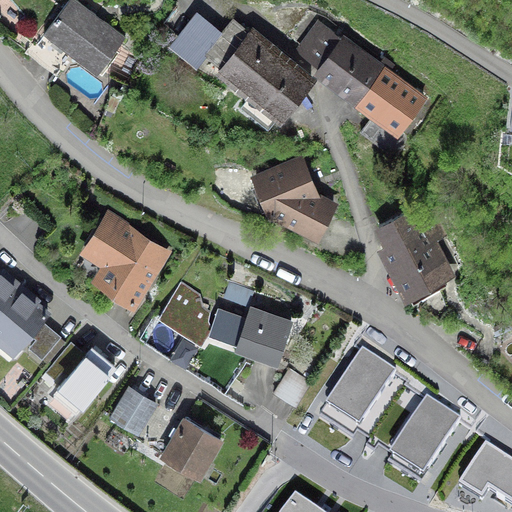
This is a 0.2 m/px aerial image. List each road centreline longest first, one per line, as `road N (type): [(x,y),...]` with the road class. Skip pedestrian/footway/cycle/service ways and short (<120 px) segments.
road 1 (residential): [(0,69),(72,147),(366,308),(511,418)]
road 2 (residential): [(0,231),(148,358),(416,511)]
road 3 (residential): [(387,0),(511,76)]
